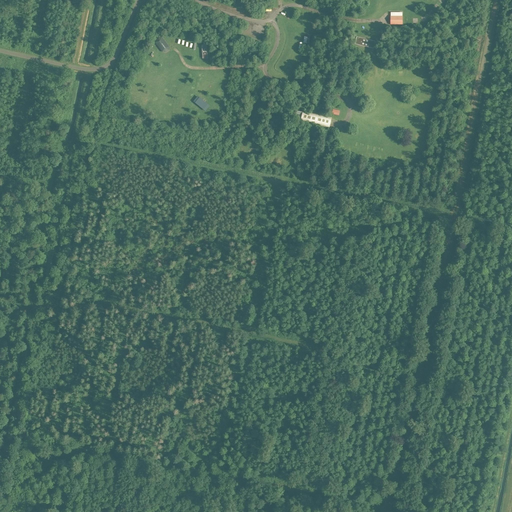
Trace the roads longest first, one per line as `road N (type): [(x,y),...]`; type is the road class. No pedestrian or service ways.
road 1 (track): [(385,511),(425,356),(495,0)]
road 2 (track): [(511,221),(75,140)]
road 3 (track): [(418,385),(296,342),(106,301),(50,309),(0,298)]
road 4 (track): [(92,143),(511,229)]
road 5 (track): [(41,308),(103,0)]
road 6 (track): [(29,306),(87,0)]
